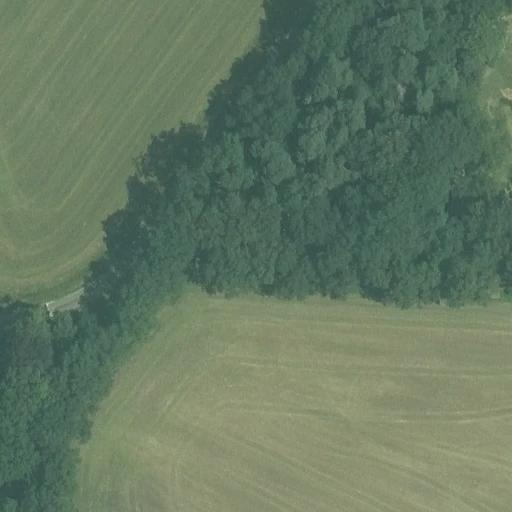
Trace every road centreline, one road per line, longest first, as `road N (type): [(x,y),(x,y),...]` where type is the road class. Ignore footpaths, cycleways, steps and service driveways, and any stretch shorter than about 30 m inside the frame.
road 1 (unclassified): [(511,281),(127,260)]
road 2 (unclassified): [(127,260),(317,0)]
road 3 (unclassified): [(0,331),(76,300),(127,260)]
